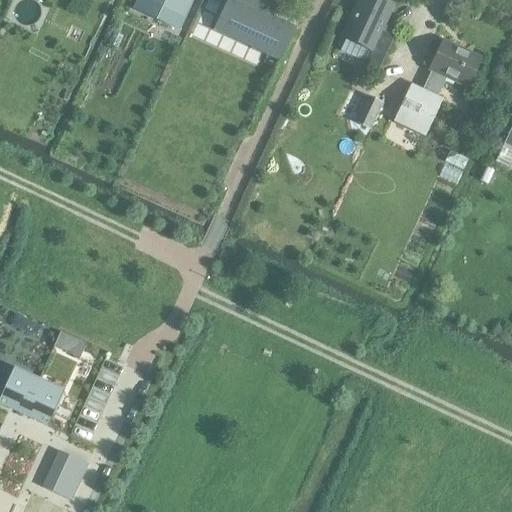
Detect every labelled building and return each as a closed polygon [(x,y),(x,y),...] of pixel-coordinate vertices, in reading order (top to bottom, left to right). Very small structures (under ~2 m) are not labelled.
[(147,0),(169,10),(174,0),(147,0)] [(227,0),(213,31),(215,32),(221,20),(271,43),(265,55),(279,62),(295,28),(272,17),(235,0),(227,0)] [(235,0),(272,17),(279,0),(235,0)] [(380,32),(392,6),(379,0),(359,0),(342,38),(369,50),(363,63),(378,70),(393,38),(380,32)] [(431,71),(423,90),(437,96),(445,77),(467,87),(480,58),(443,41),(429,71),(431,71)] [(443,99),(437,96),(423,90),(412,85),(394,123),(425,138),(443,99)] [(366,97),(354,123),(371,131),(383,105),(366,97)] [(511,127),(504,144),(494,165),(507,170),(511,159),(511,127)] [(16,317),(12,326),(37,337),(41,328),(16,317)] [(61,333),(54,348),(71,355),(77,341),(61,333)] [(14,368),(0,397),(0,405),(22,416),(39,379),(14,368)] [(39,379),(22,416),(47,427),(64,391),(39,379)] [(59,452),(54,463),(82,476),(87,465),(59,452)] [(47,477),(42,489),(71,502),(76,491),(47,477)]
